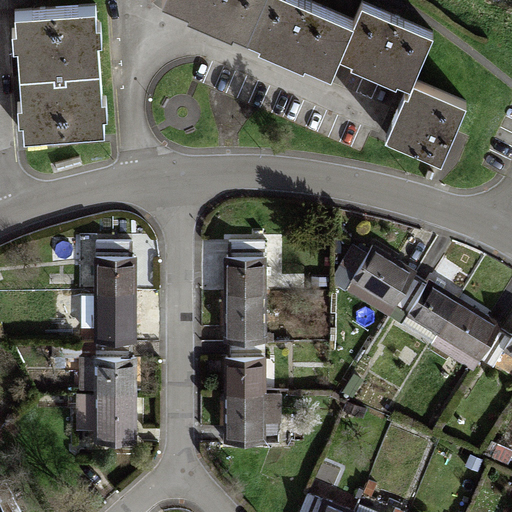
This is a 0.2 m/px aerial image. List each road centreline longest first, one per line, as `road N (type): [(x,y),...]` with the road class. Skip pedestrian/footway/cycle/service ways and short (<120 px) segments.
road 1 (residential): [(179,173),(278,173),(397,193),(511,240)]
road 2 (residential): [(179,173),(188,471)]
road 3 (residential): [(0,215),(123,178),(179,173)]
